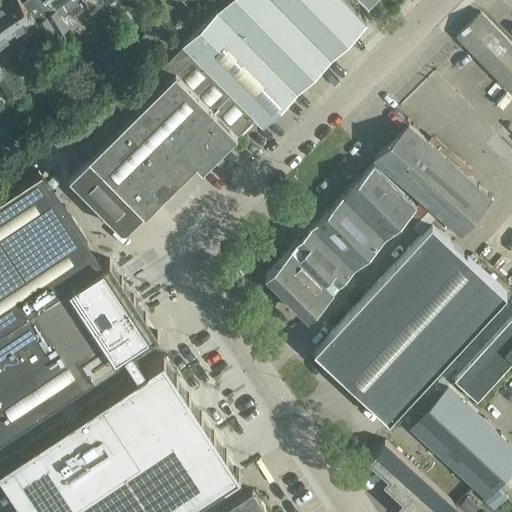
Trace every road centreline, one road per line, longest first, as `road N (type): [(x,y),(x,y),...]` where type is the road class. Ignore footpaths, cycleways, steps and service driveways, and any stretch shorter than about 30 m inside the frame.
road 1 (unclassified): [(212,308),(200,273),(206,242),(446,0)]
road 2 (unclassified): [(0,449),(212,308)]
road 3 (unclassified): [(346,511),(212,308)]
